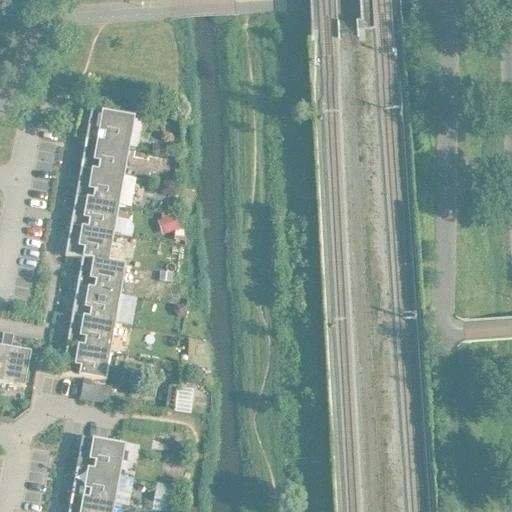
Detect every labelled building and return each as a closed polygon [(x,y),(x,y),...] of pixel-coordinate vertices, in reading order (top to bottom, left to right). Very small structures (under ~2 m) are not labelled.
[(92,125),(90,138),(133,146),(139,116),(95,109),(94,118),(98,119),(97,125),(92,125)] [(87,153),(85,167),(128,175),(133,146),(90,138),(89,147),(93,148),(92,154),(87,153)] [(82,182),(80,196),(123,203),(128,175),(85,167),(83,176),(88,176),(87,183),(82,182)] [(77,211),(75,224),(118,232),(123,203),(80,196),(78,204),(83,205),(82,212),(77,211)] [(180,213),(169,216),(173,231),(179,229),(180,213)] [(179,229),(178,239),(188,239),(187,215),(180,213),(179,229)] [(69,254),(86,257),(86,256),(113,261),(113,260),(118,232),(75,224),(73,233),(78,234),(77,241),(72,240),(69,254)] [(83,272),(81,285),(124,293),(130,263),(113,260),(113,261),(86,256),(86,257),(85,265),(89,266),(88,273),(83,272)] [(165,270),(164,279),(176,280),(177,272),(165,270)] [(78,300),(76,314),(119,321),(124,293),(81,285),(80,294),(84,295),(83,301),(78,300)] [(179,302),(178,309),(183,316),(188,317),(190,304),(179,302)] [(73,329),(71,343),(114,350),(119,321),(76,314),(75,323),(79,323),(78,330),(73,329)] [(9,347),(3,382),(28,387),(34,351),(15,348),(17,333),(7,331),(4,346),(9,347)] [(114,350),(71,343),(69,351),(74,352),(73,359),(68,358),(66,372),(109,380),(114,350)] [(0,381),(3,382),(9,347),(4,346),(0,345),(0,381)] [(87,383),(85,398),(113,403),(116,387),(87,383)] [(172,388),(170,409),(195,411),(198,388),(184,387),(182,386),(181,389),(172,388)] [(83,453),(81,466),(124,474),(129,444),(86,437),(84,446),(89,447),(88,454),(83,453)] [(78,482),(76,495),(119,503),(124,474),(81,466),(79,475),(84,476),(83,482),(78,482)] [(73,510),(72,511),(117,511),(119,503),(76,495),(74,504),(79,505),(78,511),(73,510)]
